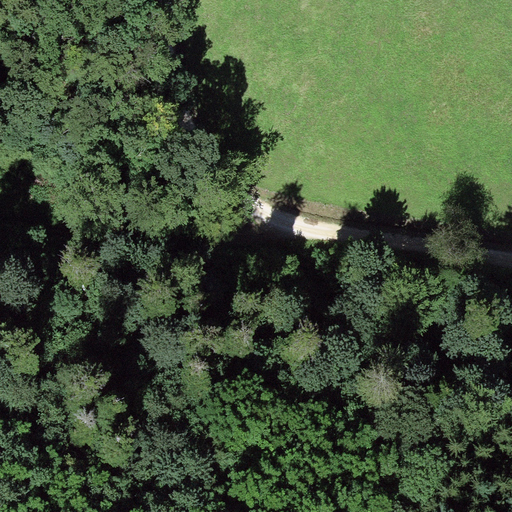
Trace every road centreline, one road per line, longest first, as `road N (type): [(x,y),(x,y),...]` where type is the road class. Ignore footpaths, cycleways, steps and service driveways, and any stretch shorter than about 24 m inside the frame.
road 1 (unclassified): [(173,0),(183,118),(202,157),(252,210),(272,223),(337,237),(511,260)]
road 2 (track): [(272,223),(203,243),(50,240),(0,229)]
